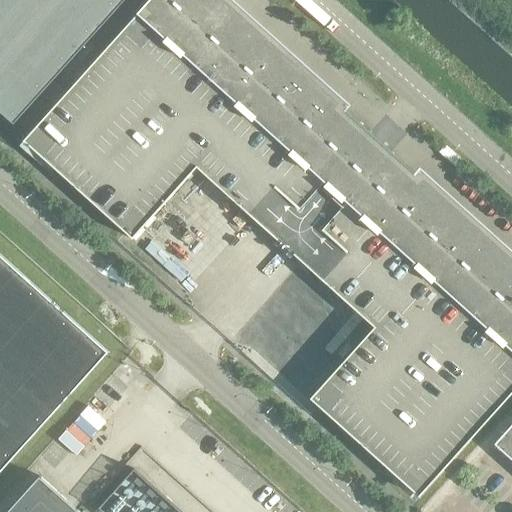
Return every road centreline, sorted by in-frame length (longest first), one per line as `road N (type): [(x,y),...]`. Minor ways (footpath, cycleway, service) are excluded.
road 1 (unclassified): [(351,511),(0,193)]
road 2 (unclassified): [(300,0),(511,185)]
